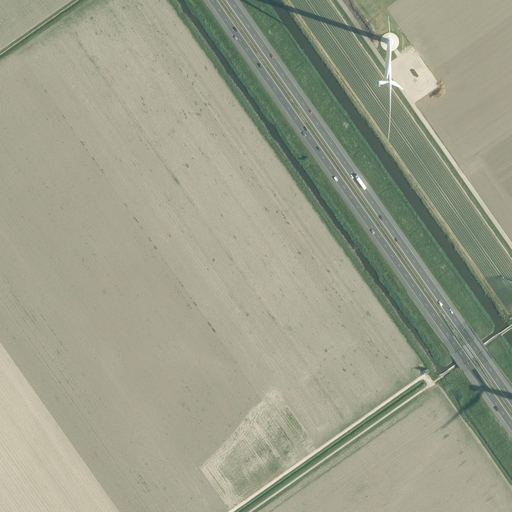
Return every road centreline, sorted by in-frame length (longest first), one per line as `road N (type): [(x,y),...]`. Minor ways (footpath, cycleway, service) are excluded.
road 1 (motorway): [(211,0),(511,426)]
road 2 (motorway): [(511,400),(233,0)]
